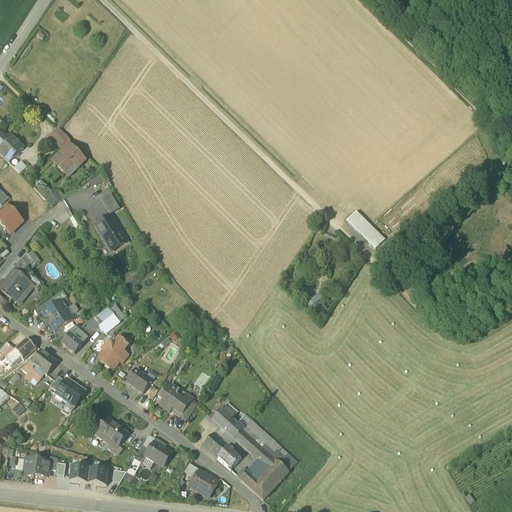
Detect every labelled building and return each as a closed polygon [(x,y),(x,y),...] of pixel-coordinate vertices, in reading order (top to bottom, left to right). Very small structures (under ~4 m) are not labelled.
[(50,139),(60,149),(68,140),(58,131),(50,139)] [(9,135),(5,139),(0,143),(0,155),(8,164),(23,150),(9,135)] [(57,166),(66,175),(73,168),(75,171),(83,163),(69,149),(61,157),(64,159),(57,166)] [(21,163),(14,170),(20,176),(27,169),(21,163)] [(91,190),(105,183),(100,176),(88,185),(91,190)] [(33,190),(46,203),(51,197),(39,185),(33,190)] [(0,204),(3,207),(8,202),(0,193),(0,204)] [(56,193),(51,197),(46,203),(52,210),(62,199),(56,193)] [(100,203),(110,219),(120,213),(110,197),(100,203)] [(88,210),(95,221),(102,223),(102,224),(110,219),(100,203),(88,210)] [(0,225),(11,236),(22,225),(16,219),(16,220),(5,209),(4,210),(0,213),(0,225)] [(353,214),(343,224),(373,253),(383,242),(353,214)] [(79,230),(73,219),(70,222),(76,232),(79,230)] [(105,245),(106,245),(120,236),(110,219),(102,224),(98,226),(95,228),(105,245)] [(39,234),(31,242),(37,247),(44,240),(39,234)] [(125,244),(120,236),(106,245),(111,253),(125,244)] [(0,251),(0,257),(2,261),(9,255),(3,249),(0,251)] [(33,254),(28,256),(35,267),(41,263),(33,254)] [(24,263),(27,268),(31,272),(35,267),(28,256),(27,255),(22,261),(24,263)] [(24,263),(15,273),(20,277),(27,268),(24,263)] [(36,280),(31,272),(27,268),(20,277),(31,286),(36,280)] [(24,300),(33,289),(34,288),(31,286),(20,277),(15,273),(1,291),(14,301),(18,295),(24,300)] [(36,280),(31,286),(34,288),(33,289),(38,293),(44,286),(36,280)] [(63,293),(49,302),(52,308),(61,302),(66,299),(63,293)] [(24,300),(18,295),(14,301),(20,306),(24,300)] [(34,313),(37,318),(42,315),(41,314),(52,308),(49,302),(34,313)] [(42,315),(55,335),(74,322),(71,318),(78,314),(74,307),(67,312),(61,302),(52,308),(41,314),(42,315)] [(125,320),(115,306),(109,311),(119,325),(125,320)] [(119,325),(109,311),(94,321),(99,329),(105,337),(119,325)] [(94,321),(81,330),(92,336),(99,329),(94,321)] [(78,327),(75,330),(88,341),(92,336),(81,330),(78,327)] [(74,357),(88,341),(75,330),(61,346),(74,357)] [(114,334),(103,343),(104,349),(113,348),(115,346),(114,334)] [(27,341),(14,352),(21,360),(24,363),(36,352),(27,341)] [(99,363),(111,372),(118,362),(121,364),(126,357),(122,354),(127,347),(119,341),(115,346),(113,348),(104,349),(102,349),(103,352),(103,357),(99,363)] [(91,351),(93,353),(103,352),(102,349),(104,349),(103,343),(98,344),(91,351)] [(7,345),(0,353),(0,363),(1,364),(5,360),(14,352),(7,345)] [(21,360),(14,352),(5,360),(12,368),(21,360)] [(42,353),(32,366),(30,364),(22,373),(28,377),(25,380),(30,384),(33,381),(38,385),(45,376),(47,378),(57,365),(42,353)] [(126,385),(144,396),(152,382),(135,371),(126,385)] [(21,380),(15,376),(9,384),(14,388),(21,380)] [(50,389),(59,394),(66,384),(59,380),(50,389)] [(0,387),(4,392),(9,387),(3,381),(0,384),(0,387)] [(64,414),(68,416),(71,415),(77,407),(86,394),(68,381),(66,384),(59,394),(57,396),(64,402),(67,405),(64,410),(64,414)] [(179,421),(180,421),(192,403),(193,401),(186,396),(184,400),(179,397),(181,394),(169,386),(161,400),(164,402),(160,408),(171,415),(173,412),(181,417),(179,421)] [(0,412),(1,412),(0,411),(0,407),(10,399),(0,391),(0,412)] [(180,421),(185,424),(197,406),(192,403),(180,421)] [(18,419),(25,412),(19,405),(11,412),(18,419)] [(228,405),(222,411),(232,421),(238,414),(228,405)] [(209,419),(213,422),(222,411),(219,408),(209,419)] [(226,434),(228,436),(238,426),(237,424),(232,421),(222,411),(213,422),(221,430),(226,434)] [(244,431),(251,423),(252,423),(244,416),(237,424),(238,426),(244,431)] [(113,445),(119,449),(128,437),(106,421),(95,437),(110,448),(113,445)] [(291,460),(251,423),(244,431),(243,433),(275,462),(283,469),(291,460)] [(244,431),(238,426),(228,436),(234,442),(243,433),(244,431)] [(221,430),(215,437),(219,441),(226,434),(221,430)] [(234,442),(258,463),(267,472),(275,462),(243,433),(234,442)] [(228,449),(234,442),(228,436),(226,434),(219,441),(222,443),(228,449)] [(217,460),(228,449),(222,443),(219,441),(215,437),(204,448),(217,460)] [(148,440),(143,448),(135,462),(140,466),(141,466),(145,459),(149,452),(154,444),(148,440)] [(155,465),(162,469),(170,455),(164,451),(164,450),(154,444),(149,452),(145,459),(155,465)] [(113,445),(110,448),(108,451),(118,459),(123,452),(119,449),(113,445)] [(241,460),(228,449),(217,460),(230,472),(241,460)] [(141,466),(140,466),(139,468),(140,469),(143,470),(146,469),(151,471),(155,465),(145,459),(141,466)] [(49,473),(57,474),(58,466),(58,462),(51,460),(50,465),(50,466),(49,473)] [(283,469),(288,474),(297,465),(291,460),(283,469)] [(17,472),(24,473),(25,462),(19,461),(17,472)] [(34,479),(48,480),(49,473),(50,466),(50,465),(36,464),(36,462),(26,461),(25,462),(24,473),(23,479),(34,480),(34,479)] [(140,466),(135,462),(127,475),(134,479),(140,469),(139,468),(140,466)] [(283,469),(275,462),(267,472),(257,482),(248,474),(241,482),(264,502),(288,474),(283,469)] [(257,482),(267,472),(258,463),(248,474),(257,482)] [(194,481),(199,473),(200,473),(190,466),(184,475),(194,481)] [(71,468),(69,484),(88,486),(90,470),(81,469),(81,468),(80,468),(80,469),(71,468)] [(98,471),(90,470),(88,486),(106,488),(108,473),(100,472),(100,471),(98,470),(98,471)] [(236,477),(241,482),(248,474),(243,470),(236,477)] [(123,481),(127,475),(114,473),(113,485),(120,486),(123,481)] [(190,489),(205,498),(210,497),(211,497),(218,485),(199,473),(194,481),(191,482),(190,485),(190,487),(190,489)] [(134,479),(127,475),(123,481),(130,485),(134,479)]
